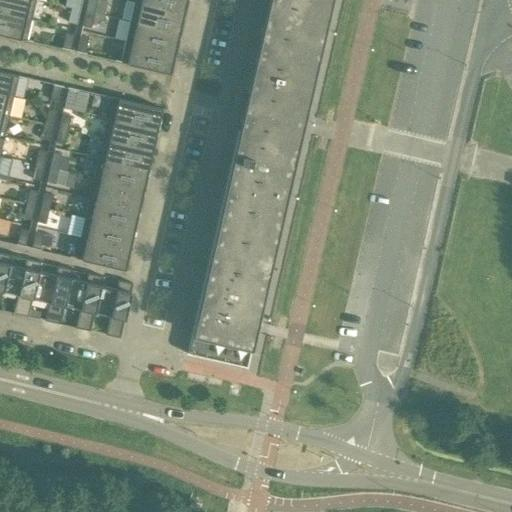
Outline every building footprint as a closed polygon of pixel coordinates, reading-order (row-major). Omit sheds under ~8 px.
[(27,0),(0,0),(0,14),(32,22),(36,2),(27,0)] [(74,0),(72,10),(80,12),(83,0),(74,0)] [(94,0),(89,0),(86,13),(95,15),(98,1),(94,0)] [(135,0),(135,4),(181,14),(184,0),(135,0)] [(269,0),(187,356),(248,370),(331,0),(269,0)] [(135,4),(130,23),(177,34),(181,14),(135,4)] [(80,12),(72,10),(68,24),(77,26),(80,12)] [(95,15),(86,13),(83,28),(91,30),(95,15)] [(32,22),(0,14),(0,36),(27,43),(32,22)] [(130,23),(126,43),(172,54),(177,34),(130,23)] [(62,51),(72,53),(72,52),(71,51),(75,37),(66,35),(62,51)] [(76,51),(85,52),(88,38),(79,36),(76,51)] [(172,54),(126,43),(121,64),(167,75),(172,54)] [(0,73),(0,95),(14,98),(19,78),(0,73)] [(51,102),(59,104),(63,89),(64,88),(54,86),(51,102)] [(65,105),(74,107),(77,91),(68,89),(68,90),(69,90),(65,105)] [(86,91),(84,104),(99,107),(102,94),(86,91)] [(0,95),(0,116),(9,118),(14,98),(0,95)] [(113,99),(108,120),(154,131),(159,110),(113,99)] [(48,112),(45,127),(53,128),(57,114),(48,112)] [(0,116),(0,136),(5,138),(9,118),(0,116)] [(63,116),(59,130),(68,132),(71,118),(63,116)] [(108,120),(104,140),(150,151),(154,131),(108,120)] [(53,128),(45,127),(42,141),(50,143),(53,128)] [(68,132),(59,130),(56,144),(65,146),(68,132)] [(104,140),(99,160),(145,171),(150,151),(104,140)] [(39,152),(36,166),(44,168),(48,154),(39,152)] [(52,153),(48,169),(66,173),(66,172),(58,170),(61,155),(52,153)] [(99,160),(94,180),(141,191),(145,171),(99,160)] [(44,168),(36,166),(32,181),(41,183),(44,168)] [(66,173),(48,169),(46,182),(63,186),(66,173)] [(94,180),(90,200),(136,210),(141,191),(94,180)] [(30,192),(27,206),(35,208),(38,194),(30,192)] [(44,195),(41,209),(50,211),(53,197),(44,195)] [(90,200),(85,220),(131,230),(136,210),(90,200)] [(35,208),(27,206),(23,220),(32,222),(35,208)] [(50,211),(41,209),(38,224),(46,226),(50,211)] [(85,220),(81,240),(127,250),(131,230),(85,220)] [(17,247),(27,249),(27,248),(26,248),(29,233),(21,231),(17,247)] [(31,248),(40,250),(41,246),(49,248),(52,236),(35,232),(31,248)] [(127,250),(81,240),(76,260),(122,271),(127,250)] [(0,298),(10,257),(0,254),(0,298)] [(14,315),(27,318),(40,264),(26,261),(24,269),(9,265),(11,257),(10,257),(0,298),(0,305),(3,293),(18,296),(14,315)] [(45,323),(58,326),(71,271),(57,268),(55,276),(39,272),(41,264),(40,264),(27,318),(28,319),(33,300),(49,304),(45,323)] [(75,330),(89,333),(101,278),(88,275),(86,283),(70,280),(72,271),(71,271),(58,326),(60,326),(64,307),(80,311),(75,330)] [(101,278),(89,333),(90,333),(95,314),(110,318),(106,337),(120,340),(133,285),(118,282),(116,290),(101,287),(103,278),(101,278)]
